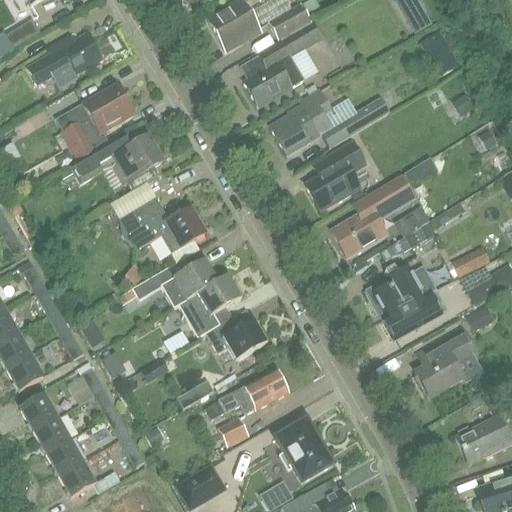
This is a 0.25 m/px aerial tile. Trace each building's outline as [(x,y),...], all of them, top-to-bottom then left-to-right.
[(47,0),(24,0),(31,10),(47,0)] [(225,54),(260,34),(241,3),(207,23),(225,54)] [(300,8),(268,26),(278,42),(310,24),(300,8)] [(14,51),(41,35),(32,22),(6,38),(14,51)] [(304,83),(290,59),(320,42),(312,28),(261,57),(269,71),(243,86),(258,111),(304,83)] [(37,89),(69,70),(74,78),(102,63),(87,37),(73,45),(69,38),(55,46),(59,53),(26,71),(37,89)] [(92,157),(110,147),(103,136),(134,119),(133,116),(135,111),(131,104),(126,104),(117,88),(82,108),(91,123),(80,129),(78,127),(62,136),(79,165),(92,157)] [(301,103),(304,108),(288,118),(289,120),(270,131),(286,158),(321,137),(332,132),(325,120),(333,115),(320,92),(301,103)] [(379,103),(347,122),(355,136),(387,117),(379,103)] [(110,147),(92,157),(79,165),(70,171),(80,188),(102,175),(103,175),(115,168),(126,187),(162,165),(147,141),(134,149),(127,137),(110,147)] [(0,186),(25,172),(12,148),(0,154),(0,186)] [(313,170),(320,181),(305,189),(320,214),(358,192),(349,177),(363,168),(351,148),(313,170)] [(502,186),(511,181),(511,168),(497,176),(502,186)] [(153,185),(163,198),(174,190),(164,176),(153,185)] [(377,226),(413,205),(398,180),(351,209),(357,219),(331,235),(347,261),(385,239),(377,226)] [(161,238),(171,257),(204,238),(189,213),(165,227),(152,204),(119,223),(136,252),(161,238)] [(7,208),(0,212),(0,211),(0,237),(1,238),(12,232),(11,230),(17,226),(10,213),(7,208)] [(1,238),(14,262),(25,256),(12,232),(1,238)] [(385,269),(411,255),(403,242),(379,257),(385,269)] [(459,281),(490,265),(482,250),(451,266),(459,281)] [(30,264),(19,271),(22,276),(35,297),(46,291),(43,286),(33,269),(30,264)] [(205,264),(189,273),(164,287),(158,277),(132,292),(138,303),(160,290),(173,311),(196,298),(217,286),(205,264)] [(406,272),(366,294),(382,323),(434,294),(422,271),(410,278),(406,272)] [(511,290),(511,276),(511,274),(469,298),(476,310),(511,290)] [(228,279),(217,286),(196,298),(209,321),(199,327),(205,337),(232,322),(225,311),(241,302),(228,279)] [(35,297),(47,320),(58,313),(57,310),(46,291),(35,297)] [(434,294),(382,323),(393,344),(446,315),(434,294)] [(484,308),(465,319),(474,333),(492,323),(484,308)] [(71,335),(58,313),(47,320),(60,342),(71,335)] [(0,316),(0,346),(17,337),(5,314),(0,316)] [(205,337),(206,339),(217,358),(227,352),(235,365),(267,346),(254,323),(238,333),(232,322),(205,337)] [(463,382),(454,366),(476,354),(463,331),(415,358),(423,372),(415,376),(429,401),(463,382)] [(72,364),(84,358),(71,335),(60,342),(72,364)] [(0,346),(0,362),(6,372),(30,359),(17,337),(0,346)] [(125,374),(115,356),(102,363),(112,381),(125,374)] [(42,381),(30,359),(6,372),(18,395),(42,381)] [(158,389),(179,377),(174,367),(153,380),(158,389)] [(102,390),(92,372),(81,378),(91,397),(102,390)] [(255,413),(287,397),(274,373),(217,403),(224,415),(239,408),(244,418),(255,412),(255,413)] [(79,407),(93,399),(91,397),(81,378),(67,386),(79,407)] [(95,404),(115,439),(127,433),(106,397),(95,404)] [(19,412),(32,434),(57,420),(44,398),(19,412)] [(57,420),(32,434),(45,456),(69,442),(57,420)] [(470,468),(511,447),(498,420),(469,434),(468,431),(458,436),(460,439),(455,441),(463,456),(464,456),(470,468)] [(247,439),(238,422),(218,432),(226,449),(247,439)] [(334,471),(307,426),(276,444),(285,460),(281,462),(289,476),(293,474),(302,490),(334,471)] [(82,464),(69,442),(45,456),(57,478),(82,464)] [(145,465),(134,446),(123,452),(133,471),(145,465)] [(95,487),(82,464),(57,478),(70,502),(94,488),(99,497),(119,486),(114,476),(95,487)] [(192,511),(224,493),(210,470),(176,491),(188,511),(192,511)] [(511,511),(511,481),(477,492),(482,511),(511,511)] [(353,511),(354,510),(350,503),(348,503),(342,492),(330,499),(324,488),(283,511),(353,511)]
